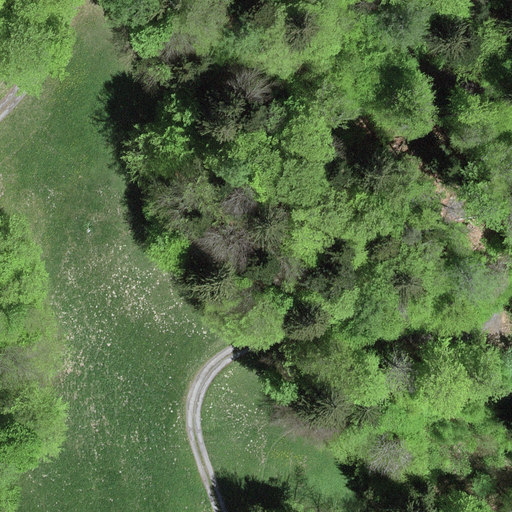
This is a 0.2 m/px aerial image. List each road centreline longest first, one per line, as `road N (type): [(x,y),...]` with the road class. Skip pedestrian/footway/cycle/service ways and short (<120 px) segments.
road 1 (track): [(220,511),(193,408),(215,364),(279,335),(462,332),(483,318),(511,264)]
road 2 (track): [(511,114),(365,35),(328,0)]
road 3 (track): [(68,0),(37,64),(0,109)]
